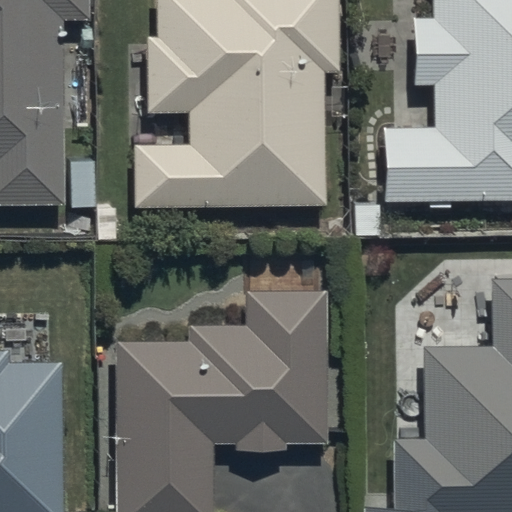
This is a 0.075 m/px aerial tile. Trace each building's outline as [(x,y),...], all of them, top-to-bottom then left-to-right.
[(84,13),(83,0),(0,0),(0,202),(62,201),(59,14),(84,13)] [(187,140),(133,140),(133,203),(324,201),(322,67),(335,67),(334,0),(154,0),(155,32),(145,32),(146,109),(187,109),(187,140)] [(511,0),(424,0),(424,19),(405,19),(406,85),(426,85),(427,127),(375,128),(376,202),(511,199),(511,0)] [(415,437),(386,438),(387,511),(511,511),(511,276),(482,277),(484,343),(413,344),(415,437)] [(188,337),(115,337),(116,511),(213,511),(213,441),(235,441),(235,447),(285,447),(285,441),(327,440),(326,286),(243,286),(244,320),(188,320),(188,337)] [(0,511),(62,511),(60,358),(7,359),(7,348),(0,347),(0,511)]
